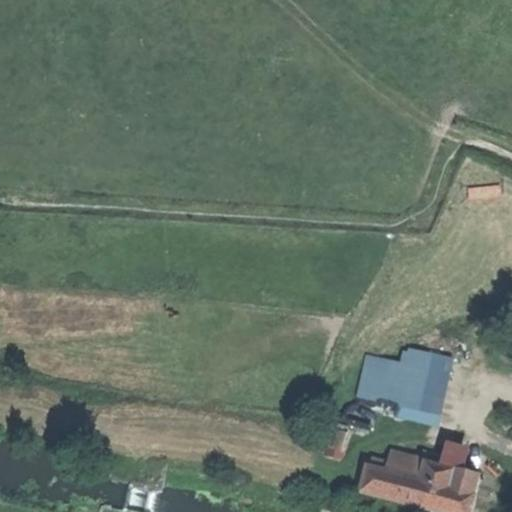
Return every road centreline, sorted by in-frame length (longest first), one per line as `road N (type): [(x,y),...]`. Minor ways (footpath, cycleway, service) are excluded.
road 1 (unknown): [(0,198),(405,224),(424,217),(440,198),(448,160),(476,142)]
road 2 (track): [(286,0),(392,96),(476,142)]
